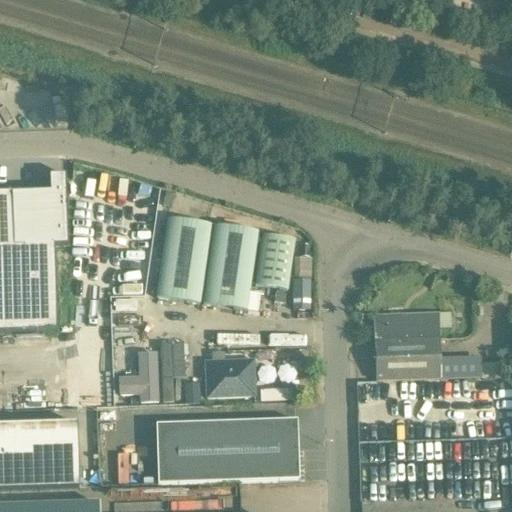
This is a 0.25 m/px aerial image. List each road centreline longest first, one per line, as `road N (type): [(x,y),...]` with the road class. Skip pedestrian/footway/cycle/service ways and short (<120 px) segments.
road 1 (unclassified): [(0,150),(70,147),(333,222)]
road 2 (unclassified): [(333,222),(341,511)]
road 3 (track): [(292,0),(511,65)]
road 4 (unclassified): [(511,274),(333,222)]
